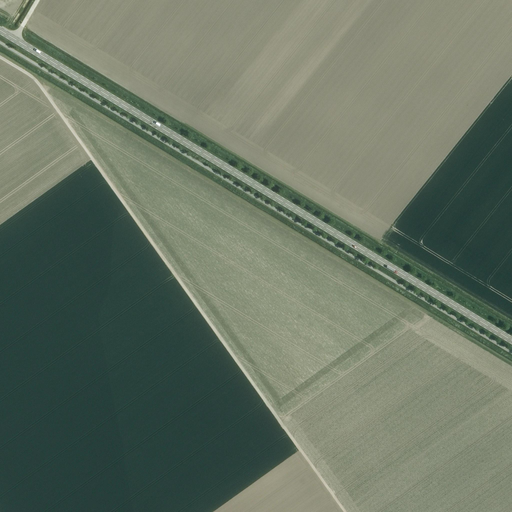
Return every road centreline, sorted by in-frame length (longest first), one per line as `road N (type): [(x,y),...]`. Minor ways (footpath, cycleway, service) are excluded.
road 1 (secondary): [(0,30),(511,339)]
road 2 (track): [(0,58),(34,78),(344,511)]
